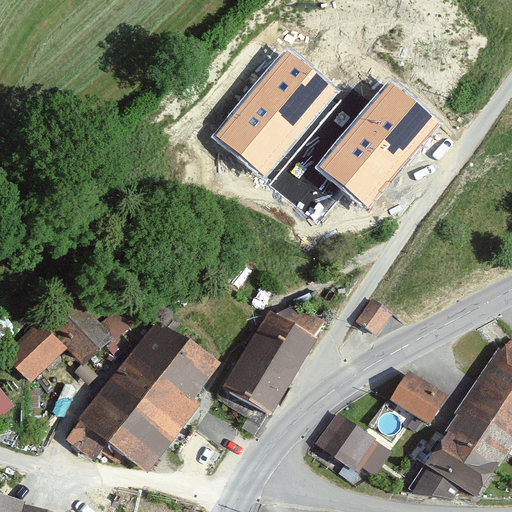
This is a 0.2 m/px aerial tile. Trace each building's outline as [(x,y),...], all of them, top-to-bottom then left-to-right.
[(335,92),(288,52),(217,137),(264,177),(335,92)] [(438,123),(391,83),(319,168),(367,208),(438,123)] [(373,299),(358,323),(379,336),(394,313),(373,299)] [(80,305),(54,328),(87,365),(113,342),(80,305)] [(318,345),(269,315),(223,388),(272,418),(318,345)] [(162,319),(83,421),(148,471),(198,406),(193,402),(221,365),(162,319)] [(41,326),(7,360),(31,385),(66,351),(41,326)] [(511,366),(496,356),(425,468),(482,503),(511,455),(511,366)] [(0,414),(16,404),(0,380),(0,414)] [(402,383),(389,404),(429,427),(442,406),(402,383)] [(338,414),(316,445),(361,477),(383,446),(338,414)] [(57,511),(0,495),(0,511),(57,511)]
